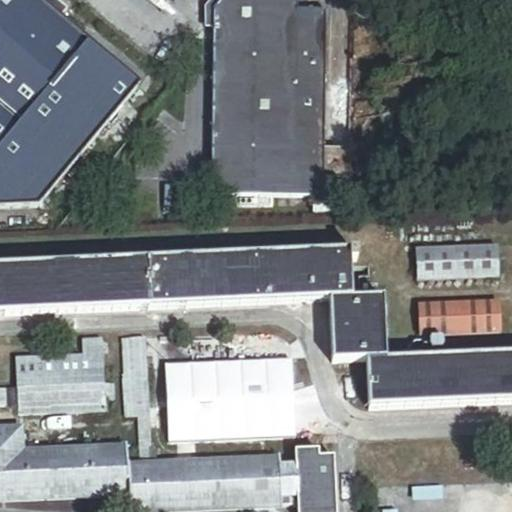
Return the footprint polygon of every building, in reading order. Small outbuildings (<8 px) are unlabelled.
[(0,0),(0,147),(85,46),(30,0),(0,0)] [(214,0),(205,11),(205,29),(212,29),(210,197),(313,199),(322,199),(322,180),(346,180),(350,180),(350,152),(323,152),(325,13),(297,13),(297,0),(214,0)] [(136,88),(85,46),(0,147),(0,209),(37,208),(136,88)] [(345,217),(346,180),(322,180),(322,199),(313,199),(313,216),(345,217)] [(415,253),(417,284),(497,280),(495,249),(415,253)] [(0,271),(0,319),(328,304),(330,367),(365,365),(368,414),(511,407),(511,359),(421,363),(403,364),(385,365),(382,302),(351,303),(349,267),(357,267),(357,255),(0,271)] [(498,305),(418,308),(419,338),(499,335),(498,305)] [(138,468),(156,467),(155,451),(151,451),(146,340),(120,342),(123,421),(136,420),(138,468)] [(82,358),(14,361),(15,391),(17,417),(105,414),(104,404),(113,404),(113,388),(104,388),(102,342),(81,343),(82,358)] [(402,354),(403,364),(421,363),(420,353),(402,354)] [(299,360),(281,362),(285,385),(302,382),(299,360)] [(15,391),(4,392),(5,409),(17,417),(15,391)] [(279,461),(156,467),(138,468),(127,468),(126,450),(21,455),(20,432),(0,432),(0,503),(128,498),(128,511),(261,511),(281,511),(279,471),(279,461)] [(27,434),(28,449),(46,448),(45,433),(27,434)] [(294,470),(279,471),(281,511),(296,510),(296,511),(336,511),(334,460),(319,461),(318,453),(293,455),(294,470)]
